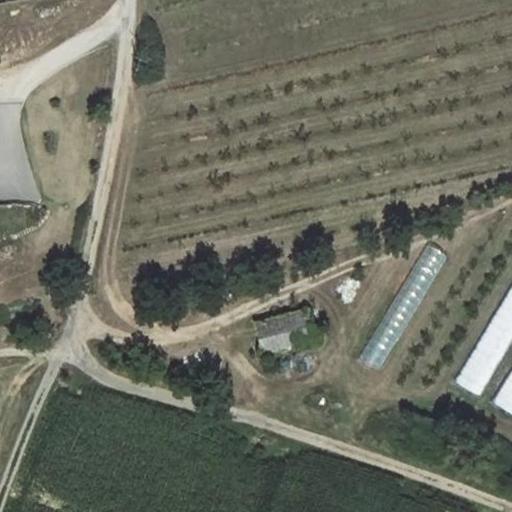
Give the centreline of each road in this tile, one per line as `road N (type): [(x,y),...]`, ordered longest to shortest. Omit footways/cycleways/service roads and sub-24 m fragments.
road 1 (track): [(64,350),(102,374),(174,400),(299,432),(511,510)]
road 2 (track): [(511,192),(215,326),(159,337),(110,335),(81,315)]
road 3 (unclassified): [(64,350),(81,315),(100,216),(121,41),(117,0)]
road 4 (track): [(1,511),(64,350)]
